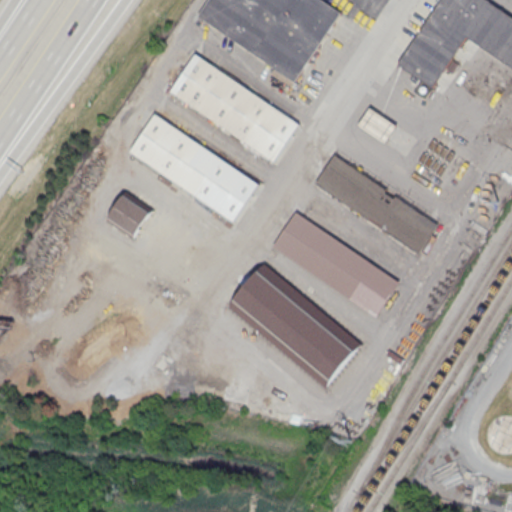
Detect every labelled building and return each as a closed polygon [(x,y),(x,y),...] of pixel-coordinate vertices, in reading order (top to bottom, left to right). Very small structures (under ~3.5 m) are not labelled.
[(198,15),(208,0),(322,0),(341,13),(295,81),(198,15)] [(442,0),(489,0),(511,15),(511,65),(468,36),(433,87),(399,64),(442,0)] [(197,54),(301,124),(276,161),(171,91),(197,54)] [(358,123),(386,144),(398,127),(371,106),(358,123)] [(157,114),(261,185),(235,222),(131,152),(157,114)] [(335,154),(315,183),(419,253),(439,224),(335,154)] [(154,211),(134,239),(107,220),(127,192),(154,211)] [(297,211),(401,282),(377,316),(274,246),(297,211)] [(265,264),(363,345),(328,388),(229,308),(265,264)]
